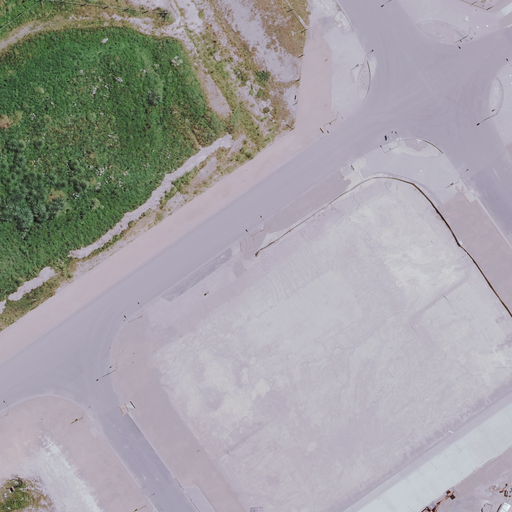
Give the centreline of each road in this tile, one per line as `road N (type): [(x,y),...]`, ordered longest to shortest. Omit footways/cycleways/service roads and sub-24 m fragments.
road 1 (residential): [(429,86),(53,345)]
road 2 (residential): [(328,511),(511,390)]
road 3 (residential): [(53,345),(182,511)]
road 4 (tertiary): [(511,202),(429,86)]
